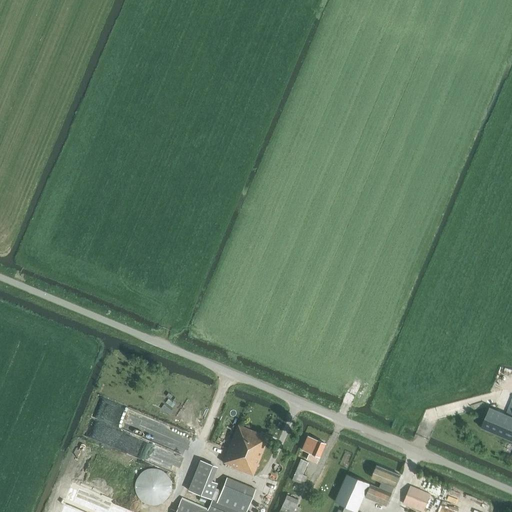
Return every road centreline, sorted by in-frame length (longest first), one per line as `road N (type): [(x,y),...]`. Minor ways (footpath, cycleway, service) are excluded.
road 1 (unclassified): [(511,491),(0,277)]
road 2 (unknown): [(233,375),(167,511)]
